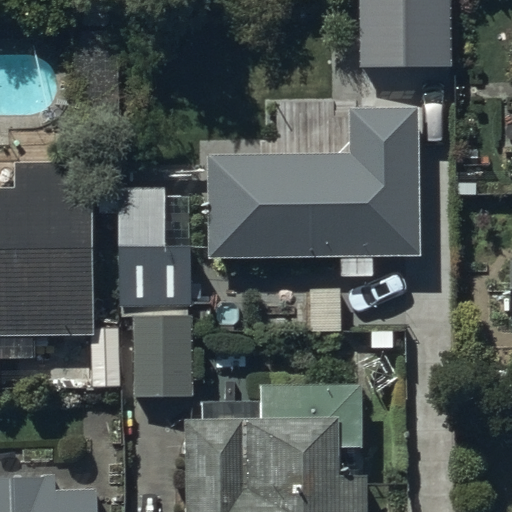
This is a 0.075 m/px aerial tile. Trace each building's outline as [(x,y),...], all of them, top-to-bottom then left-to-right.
[(451,0),(376,0),(376,77),(452,77),(451,0)] [(418,261),(416,113),(349,114),(349,160),(206,161),(207,265),(340,264),(340,298),(372,298),(371,261),(418,261)] [(0,340),(91,340),(90,167),(13,168),(13,195),(0,194),(0,340)] [(189,192),(117,193),(119,312),(191,311),(189,192)] [(190,401),(189,320),(133,320),(133,401),(190,401)] [(366,511),(367,478),(338,478),(338,452),(361,452),(360,389),(260,390),(260,409),(202,409),(202,425),(184,425),(184,511),(366,511)] [(511,389),(502,390),(502,440),(511,439),(511,389)] [(0,511),(94,511),(94,495),(55,496),(55,484),(0,483),(0,511)]
